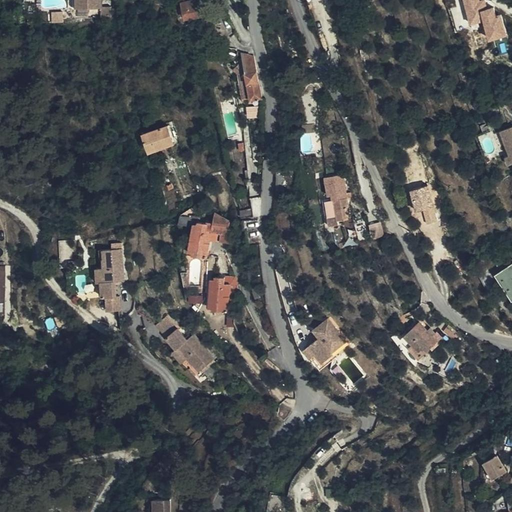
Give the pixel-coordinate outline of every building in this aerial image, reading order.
[(189,0),(191,13),(209,11),(208,0),(189,0)] [(482,0),(463,0),(469,22),(482,18),(487,38),(506,33),(498,2),(484,6),(482,0)] [(246,72),(260,68),(257,54),(249,53),(244,61),(246,72)] [(244,73),(252,96),(268,93),(260,68),(246,72),(244,73)] [(250,97),(252,96),(244,73),(243,73),(250,97)] [(180,138),(176,123),(150,131),(155,145),(180,138)] [(282,188),(302,190),(303,177),(298,177),(299,167),(284,165),(282,188)] [(343,218),(358,216),(354,192),(339,195),(340,201),(336,202),(338,214),(342,213),(343,218)] [(217,224),(215,236),(236,240),(233,227),(236,216),(221,205),(218,217),(217,224)] [(203,214),(202,217),(198,249),(213,250),(215,236),(217,224),(210,223),(211,216),(203,214)] [(218,217),(211,216),(210,223),(217,224),(218,217)] [(375,236),(385,233),(382,220),(371,223),(375,236)] [(107,296),(111,296),(122,296),(121,282),(129,282),(127,249),(103,251),(104,268),(100,268),(101,283),(107,282),(107,296)] [(0,298),(11,298),(9,262),(0,261),(0,298)] [(511,287),(511,267),(509,262),(500,268),(511,287)] [(222,304),(236,305),(236,283),(239,283),(239,277),(238,277),(231,277),(231,271),(221,271),(222,304)] [(122,296),(111,296),(112,307),(127,306),(126,296),(122,296)] [(168,329),(178,319),(171,311),(160,320),(168,329)] [(444,340),(439,333),(427,318),(412,328),(418,337),(413,342),(424,356),(444,340)] [(325,372),(342,359),(336,352),(350,341),(334,319),(319,330),(325,339),(309,351),(325,372)] [(189,351),(184,356),(201,376),(207,371),(204,367),(219,353),(196,329),(192,333),(182,323),(172,333),(180,342),(189,351)] [(406,332),(413,342),(418,337),(412,328),(406,332)] [(336,352),(342,359),(356,349),(350,341),(336,352)] [(181,359),(184,356),(189,351),(180,342),(173,350),(181,359)] [(497,476),(511,468),(502,452),(489,459),(497,476)] [(168,511),(167,492),(151,492),(152,511),(168,511)]
